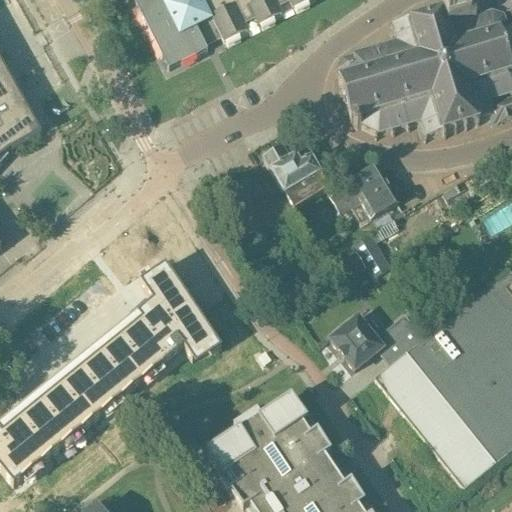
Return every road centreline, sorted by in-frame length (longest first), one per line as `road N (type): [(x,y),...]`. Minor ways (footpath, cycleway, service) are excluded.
road 1 (residential): [(404,511),(302,360),(253,324),(163,177)]
road 2 (residential): [(312,77),(318,113),(336,140),(389,161),(475,160),(511,143)]
road 3 (residential): [(0,315),(163,177)]
road 4 (residential): [(163,177),(64,0)]
road 5 (residential): [(163,177),(312,77)]
road 6 (residential): [(312,77),(331,48),(410,0)]
